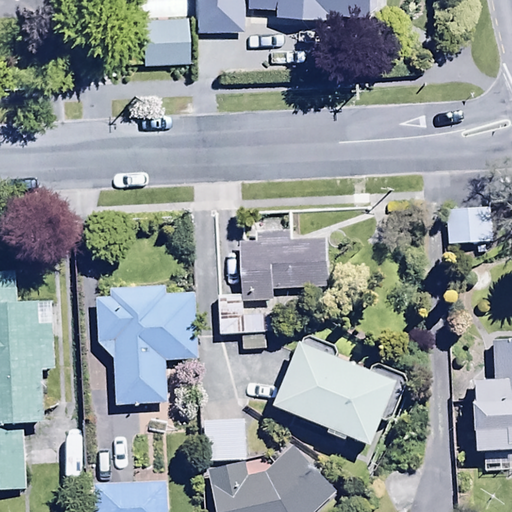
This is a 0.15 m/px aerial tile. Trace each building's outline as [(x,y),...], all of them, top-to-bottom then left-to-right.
[(243,0),(192,0),(193,30),(244,29),(243,0)] [(248,0),(249,5),(274,6),(274,10),(325,12),(325,4),(377,6),(377,0),(248,0)] [(184,17),(140,18),(141,62),(184,61),(184,17)] [(479,207),(446,207),(446,235),(479,235),(479,207)] [(239,295),(217,296),(218,335),(240,335),(240,352),(264,352),(264,332),(270,332),(270,301),(272,301),(272,289),(326,288),(325,239),(291,239),(291,213),(241,214),(239,295)] [(0,489),(25,489),(22,422),(44,421),(42,369),(54,369),(51,298),(15,300),(13,269),(0,270),(0,489)] [(108,297),(96,298),(96,340),(113,357),(115,403),(168,400),(166,359),(196,357),(193,294),(164,296),(164,286),(108,289),(108,297)] [(299,335),(274,400),(330,421),(326,430),(345,437),(347,431),(372,441),(382,415),(391,418),(409,371),(395,366),(397,360),(379,354),(375,365),(337,350),(339,345),(305,332),(303,337),(299,335)] [(511,338),(492,339),(493,374),(475,375),(476,395),(474,395),(476,446),(484,445),(485,472),(511,471),(511,338)] [(245,418),(203,418),(203,461),(245,461),(245,418)] [(243,463),(208,470),(216,511),(310,511),(334,487),(290,447),(269,469),(246,474),(243,463)] [(166,511),(166,482),(94,484),(95,511),(166,511)]
